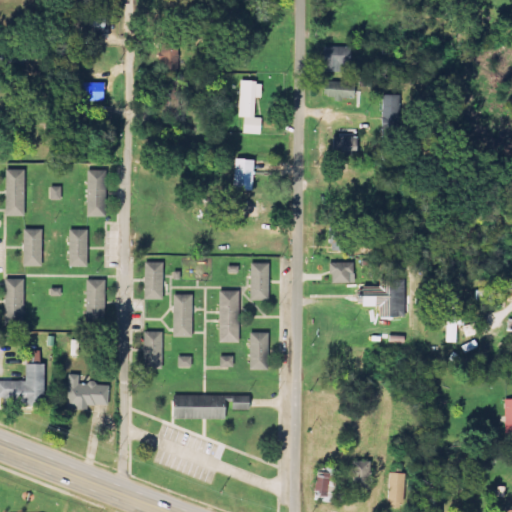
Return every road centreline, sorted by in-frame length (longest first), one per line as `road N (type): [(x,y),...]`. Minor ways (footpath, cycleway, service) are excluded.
road 1 (residential): [(294,511),(302,0)]
road 2 (residential): [(124,495),(128,0)]
road 3 (primary): [(169,511),(0,444)]
